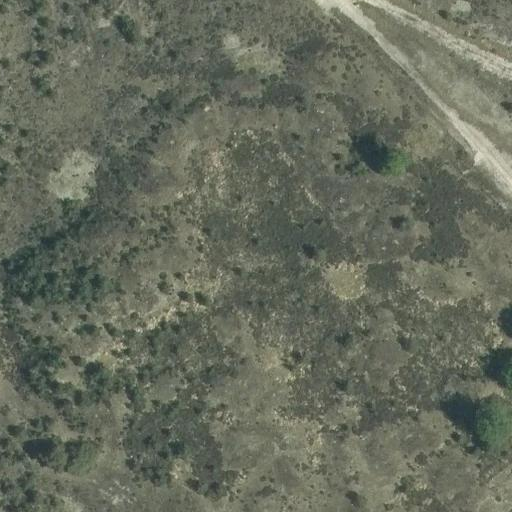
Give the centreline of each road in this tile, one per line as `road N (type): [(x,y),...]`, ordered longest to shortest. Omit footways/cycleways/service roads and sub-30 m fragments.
road 1 (track): [(336,0),(511,183)]
road 2 (track): [(511,62),(355,0)]
road 3 (track): [(133,511),(109,491),(42,469),(0,426)]
